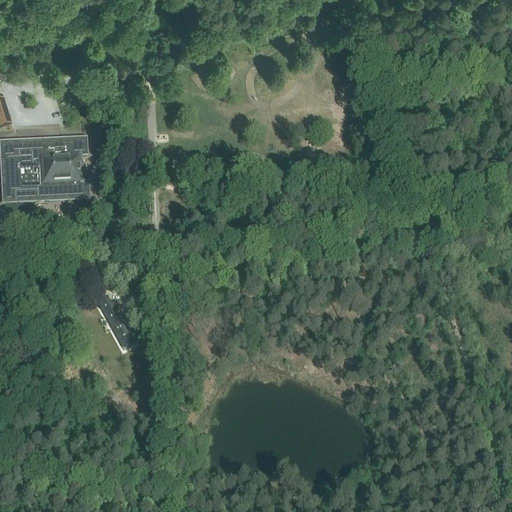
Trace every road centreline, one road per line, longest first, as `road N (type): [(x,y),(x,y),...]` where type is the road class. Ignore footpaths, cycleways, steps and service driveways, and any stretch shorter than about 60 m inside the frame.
road 1 (unclassified): [(143,0),(160,291)]
road 2 (unclassified): [(160,291),(431,247)]
road 3 (unclassified): [(360,0),(431,247)]
road 4 (unclassified): [(174,511),(160,291)]
